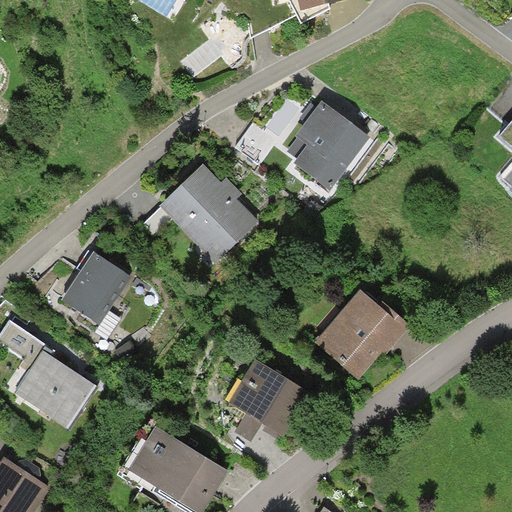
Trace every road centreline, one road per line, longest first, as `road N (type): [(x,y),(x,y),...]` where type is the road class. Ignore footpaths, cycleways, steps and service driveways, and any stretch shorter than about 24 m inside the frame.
road 1 (residential): [(0,283),(174,132),(245,84),(379,14),(388,0)]
road 2 (residential): [(249,511),(438,359),(511,314)]
